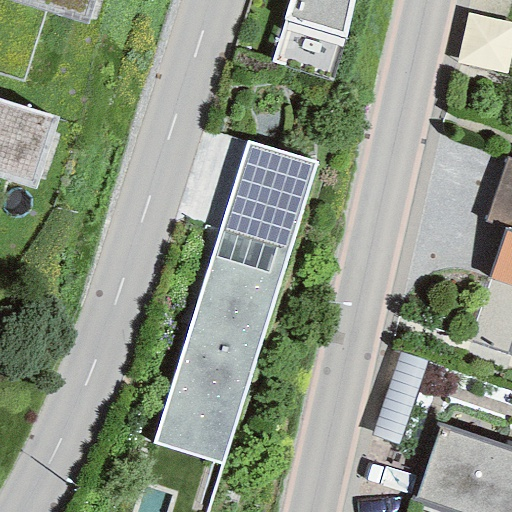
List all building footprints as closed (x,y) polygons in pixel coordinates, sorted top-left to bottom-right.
[(91,0),(13,0),(85,22),(91,0)] [(345,38),(353,0),(289,0),(283,19),(345,38)] [(511,9),(472,0),(460,51),(509,63),(511,48),(511,9)] [(55,118),(0,100),(0,176),(33,187),(55,118)] [(316,163),(244,141),(151,443),(222,465),(316,163)] [(511,159),(507,158),(484,223),(503,229),(511,232),(511,159)] [(511,232),(503,229),(487,279),(511,286),(511,232)] [(511,511),(511,454),(437,428),(408,511),(411,511),(511,511)]
